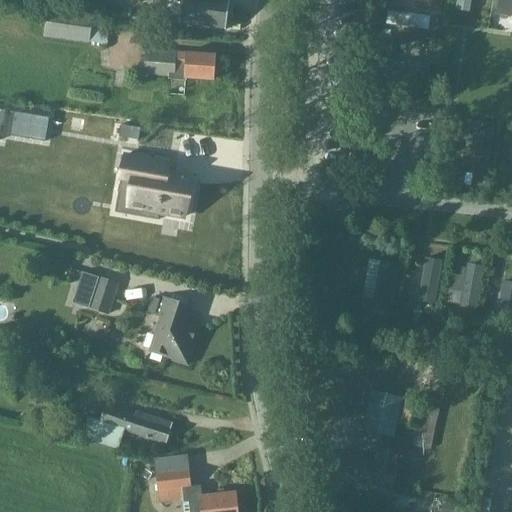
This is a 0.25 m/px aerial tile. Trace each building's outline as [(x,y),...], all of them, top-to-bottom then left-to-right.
[(169,0),(169,1),(171,1),(170,0),(171,0),(181,1),(178,24),(179,24),(180,23),(224,29),(224,30),(225,30),(229,0),(169,0)] [(496,0),(495,15),(508,18),(510,0),(496,0)] [(428,30),(430,17),(411,14),(412,8),(389,5),(386,24),(428,30)] [(89,42),(92,15),(47,9),(43,36),(89,42)] [(215,53),(145,49),(143,76),(167,77),(166,79),(182,80),(183,76),(213,78),(215,53)] [(425,75),(427,61),(417,61),(417,51),(396,50),(395,59),(381,58),(380,72),(425,75)] [(48,119),(13,112),(9,136),(44,142),(48,119)] [(485,181),(491,143),(478,141),(472,179),(485,181)] [(124,156),(120,178),(132,180),(127,207),(157,212),(185,217),(191,178),(166,173),(168,163),(124,156)] [(442,259),(425,256),(417,301),(434,304),(442,259)] [(109,313),(119,283),(99,277),(90,307),(109,313)] [(192,345),(198,326),(180,321),(184,308),(161,300),(156,314),(162,316),(152,350),(174,357),(173,360),(189,365),(195,345),(192,345)] [(402,398),(370,390),(360,431),(393,438),(402,398)] [(406,399),(400,424),(396,441),(429,449),(440,407),(406,399)] [(166,443),(173,422),(135,409),(133,413),(106,405),(100,422),(86,418),(81,437),(120,449),(126,431),(166,443)] [(375,447),(372,463),(342,456),(337,476),(392,489),(396,469),(400,453),(375,447)] [(188,470),(157,475),(159,494),(183,491),(185,511),(242,511),(242,510),(239,508),(238,508),(236,493),(201,498),(200,487),(190,489),(188,470)] [(26,483),(18,511),(51,511),(57,491),(26,483)]
